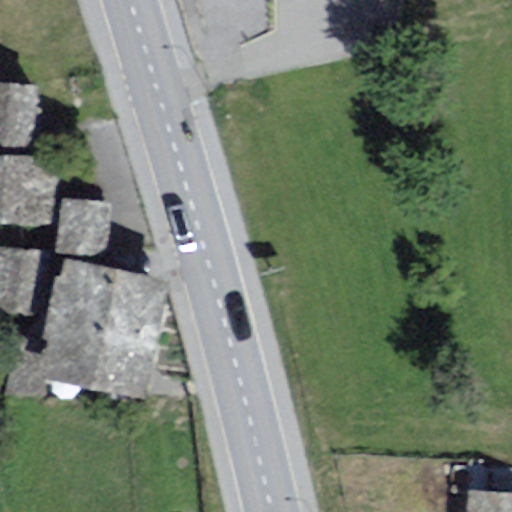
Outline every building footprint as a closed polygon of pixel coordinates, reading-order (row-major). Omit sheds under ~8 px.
[(37,76),(0,74),(0,131),(27,134),(37,76)] [(51,186),(52,152),(0,149),(0,217),(47,220),(51,186)] [(105,193),(62,189),(58,236),(102,240),(105,193)] [(39,240),(0,235),(0,301),(33,306),(39,240)] [(171,265),(66,240),(34,369),(140,395),(171,265)] [(511,511),(511,481),(473,476),(467,511),(511,511)]
